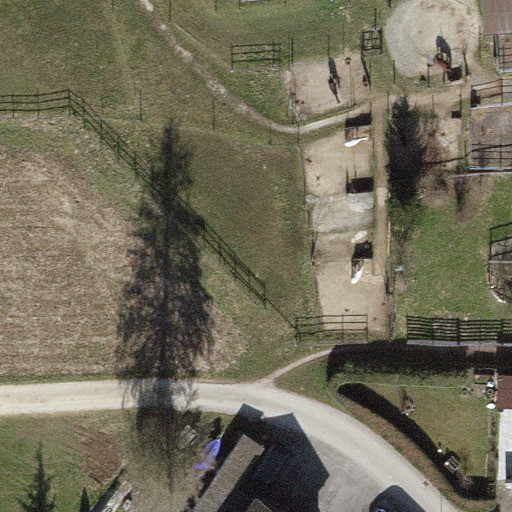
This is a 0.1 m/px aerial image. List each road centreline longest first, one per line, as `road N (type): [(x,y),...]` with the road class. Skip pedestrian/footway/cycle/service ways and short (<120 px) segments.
road 1 (residential): [(436,511),(331,426),(242,397),(204,397)]
road 2 (track): [(204,397),(0,402)]
